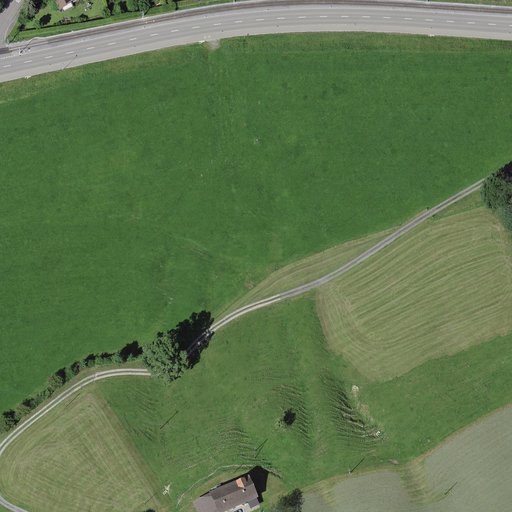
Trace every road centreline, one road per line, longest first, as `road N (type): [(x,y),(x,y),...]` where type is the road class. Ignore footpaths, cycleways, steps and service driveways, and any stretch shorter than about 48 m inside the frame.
road 1 (track): [(511,175),(340,279),(224,325),(163,381),(83,387),(0,454)]
road 2 (secondary): [(0,68),(241,21),(511,25)]
